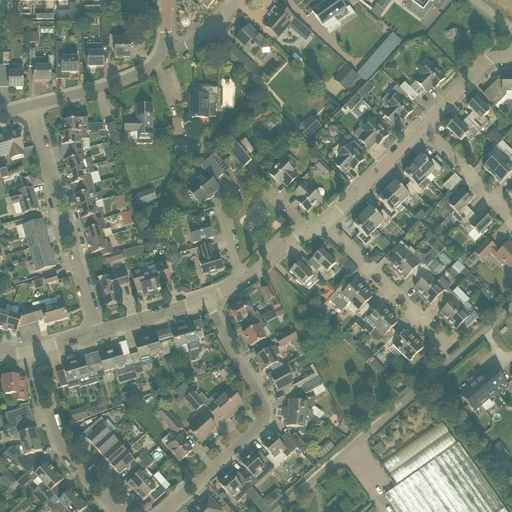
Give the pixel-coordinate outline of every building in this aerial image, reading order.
[(339,0),(328,0),(312,12),(322,26),(333,18),(337,24),(349,15),(345,9),(346,9),(339,0)] [(438,12),(446,0),(379,0),(379,1),(375,5),(383,11),(392,0),(401,0),(407,5),(410,1),(422,11),(428,4),(438,12)] [(78,10),(76,10),(76,6),(74,4),(69,3),(69,10),(69,15),(78,15),(78,10)] [(274,18),(266,27),(278,38),(291,24),(288,21),(293,17),(281,6),(272,16),(274,18)] [(69,15),(69,18),(69,23),(83,23),(83,15),(78,15),(69,15)] [(249,27),(242,35),(236,41),(254,58),(267,45),(249,27)] [(88,68),(103,68),(103,50),(109,50),(109,35),(109,28),(102,28),(102,45),(86,45),(87,53),(88,53),(88,68)] [(29,34),(29,43),(38,43),(38,34),(29,34)] [(133,45),(133,38),(124,38),(124,40),(116,40),(116,35),(109,35),(109,50),(116,50),(116,58),(131,58),(131,45),(133,45)] [(372,74),(398,45),(390,39),(364,67),(372,74)] [(69,74),(78,74),(78,58),(78,52),(63,52),(63,43),(56,43),(56,77),(69,77),(69,74)] [(224,58),(246,79),(255,69),(241,57),(243,55),(234,47),(224,58)] [(43,58),(36,58),(36,49),(29,49),(29,67),(35,67),(35,82),(51,82),(51,67),(43,67),(43,58)] [(436,87),(437,87),(438,86),(439,86),(442,84),(442,82),(445,79),(437,71),(439,70),(432,63),(420,75),(421,76),(415,81),(427,93),(435,85),(437,86),(436,87)] [(9,88),(23,88),(23,66),(0,66),(0,82),(9,82),(9,88)] [(340,85),(353,71),(347,66),(334,80),(340,85)] [(511,91),(511,75),(501,75),(501,81),(499,81),(498,80),(483,95),(495,107),(506,96),(506,92),(511,91)] [(199,78),(200,78),(200,95),(199,96),(190,96),(190,118),(187,118),(184,121),(184,125),(187,128),(191,128),(194,125),(194,121),(191,118),(208,118),(208,102),(214,102),(214,78),(216,78),(216,77),(199,77),(199,78)] [(350,111),(374,88),(368,82),(344,105),(350,111)] [(417,96),(405,83),(400,88),(413,101),(417,96)] [(405,118),(413,111),(406,104),(407,102),(399,95),(387,106),(389,108),(383,115),(394,126),(403,117),(405,119),(406,119),(405,118)] [(469,121),(480,132),(489,123),(484,118),(490,112),(488,111),(490,109),(484,104),(482,105),(476,99),(467,107),(473,113),(472,114),(472,116),(473,117),(469,121)] [(152,144),(152,106),(137,105),(137,120),(125,120),(124,134),(137,134),(137,144),(152,144)] [(251,117),(254,121),(262,114),(258,109),(253,113),(254,114),(251,117)] [(64,129),(63,129),(63,133),(82,132),(81,126),(88,126),(87,113),(75,114),(76,120),(64,121),(64,129)] [(367,116),(358,125),(361,129),(371,120),(367,116)] [(358,139),(369,150),(378,141),(381,144),(381,143),(388,135),(381,128),(382,127),(375,119),(363,131),(364,133),(358,139)] [(459,140),(460,142),(466,136),(471,141),(480,132),(469,121),(465,125),(464,124),(461,124),(461,125),(455,119),(446,128),(453,135),(451,136),(457,142),(459,140)] [(106,124),(109,143),(118,142),(115,122),(106,124)] [(297,128),(299,130),(298,131),(306,140),(313,134),(304,125),(302,123),(297,128)] [(493,129),(486,136),(494,144),(501,137),(493,129)] [(18,132),(0,137),(0,153),(1,158),(9,156),(10,160),(25,155),(18,132)] [(70,145),(70,152),(83,150),(82,140),(87,139),(87,132),(82,132),(63,133),(59,133),(60,137),(61,137),(62,146),(70,145)] [(174,141),(175,157),(201,154),(199,138),(174,141)] [(225,161),(233,172),(239,167),(242,170),(248,165),(248,164),(246,161),(249,159),(247,158),(258,150),(257,150),(254,152),(245,140),(238,146),(228,154),(231,157),(225,161)] [(334,164),(345,175),(354,166),(356,168),(357,168),(356,167),(364,160),(357,153),(358,151),(350,144),(338,156),(340,157),(334,164)] [(483,168),(492,176),(511,157),(506,151),(504,153),(497,146),(488,155),(492,159),(483,168)] [(86,160),(83,150),(70,152),(72,159),(64,161),(67,169),(65,169),(66,174),(93,166),(91,158),(86,160)] [(223,162),(215,153),(210,157),(219,168),(224,163),(223,162)] [(316,165),(322,160),(316,155),(311,160),(316,165)] [(219,168),(210,157),(205,162),(200,166),(206,174),(211,170),(219,178),(224,174),(219,168)] [(435,179),(443,171),(433,160),(432,161),(428,165),(421,157),(412,165),(426,179),(431,175),(435,179)] [(509,176),(511,178),(511,157),(492,176),(500,185),(509,176)] [(269,174),(276,182),(276,183),(279,180),(287,188),(298,176),(293,172),(293,171),(281,160),(276,165),(277,166),(269,174)] [(321,161),(316,166),(320,170),(325,176),(330,170),(321,161)] [(0,177),(0,179),(8,176),(4,163),(0,163),(0,177)] [(411,182),(407,186),(418,196),(426,189),(421,184),(426,179),(412,165),(404,174),(411,182)] [(79,183),(81,188),(93,185),(90,175),(95,173),(93,166),(66,174),(67,178),(69,177),(71,185),(79,183)] [(44,184),(41,173),(30,177),(33,188),(44,184)] [(219,189),(214,182),(206,174),(187,190),(191,195),(191,197),(192,199),(193,201),(196,200),(200,205),(219,189)] [(403,190),(395,182),(387,191),(401,205),(406,200),(409,203),(412,200),(415,203),(420,199),(418,196),(407,186),(403,190)] [(299,205),(300,205),(307,213),(315,205),(316,206),(322,200),(310,188),(310,189),(305,184),(294,195),(302,202),(299,205)] [(96,195),(93,185),(81,188),(82,194),(75,196),(77,204),(75,204),(76,208),(95,203),(93,196),(96,195)] [(23,214),(39,209),(33,188),(16,193),(9,195),(12,206),(19,203),(23,214)] [(138,207),(155,200),(151,189),(134,196),(138,207)] [(382,211),(391,220),(399,212),(396,209),(401,205),(387,191),(378,199),(386,207),(382,211)] [(463,193),(456,199),(450,193),(445,198),(444,198),(439,204),(441,206),(449,206),(455,212),(451,216),(460,225),(470,215),(466,211),(467,210),(467,208),(466,207),(471,201),(463,193)] [(127,208),(125,202),(116,204),(118,210),(127,208)] [(89,217),(91,223),(103,219),(100,209),(97,210),(95,203),(76,208),(78,212),(79,212),(82,220),(89,217)] [(370,208),(362,216),(376,230),(380,225),(383,228),(391,220),(382,211),(378,215),(370,208)] [(194,244),(213,238),(209,223),(207,224),(203,211),(188,216),(192,228),(189,229),(194,244)] [(486,229),(492,222),(483,214),(478,219),(477,218),(475,218),(474,219),(470,215),(460,225),(459,226),(468,235),(473,230),(479,236),(480,234),(481,236),(487,230),(486,229)] [(371,235),(376,230),(362,216),(353,225),(361,232),(356,237),(366,246),(374,238),(371,235)] [(93,228),(85,231),(87,238),(85,239),(87,243),(105,238),(113,235),(111,229),(106,230),(103,219),(91,223),(93,228)] [(26,238),(45,232),(42,220),(22,226),(26,238)] [(29,249),(49,243),(45,232),(26,238),(29,249)] [(441,233),(436,238),(441,243),(446,238),(441,233)] [(101,258),(109,255),(113,254),(110,243),(107,244),(105,238),(87,243),(88,247),(90,247),(92,254),(100,252),(101,258)] [(511,244),(509,242),(499,252),(495,249),(496,248),(488,240),(475,253),(482,261),(490,254),(504,267),(506,265),(511,271),(511,244)] [(390,267),(396,273),(416,252),(410,247),(408,249),(401,242),(392,251),(397,255),(388,263),(391,266),(390,267)] [(33,261),(52,255),(49,243),(29,249),(33,261)] [(203,276),(209,274),(209,276),(215,274),(217,272),(223,270),(218,255),(214,256),(211,244),(197,248),(201,260),(199,260),(203,276)] [(322,277),(321,277),(326,282),(335,274),(330,269),(336,264),(335,263),(336,263),(330,256),(329,257),(322,250),(313,259),(321,267),(316,271),(322,277)] [(124,251),(113,254),(116,262),(126,259),(124,251)] [(413,272),(418,276),(429,265),(416,252),(396,273),(401,278),(402,277),(405,280),(413,272)] [(460,253),(458,260),(464,262),(467,255),(460,253)] [(36,272),(56,267),(52,255),(33,261),(36,272)] [(416,293),(421,298),(436,283),(431,278),(434,275),(433,274),(440,266),(435,261),(434,263),(432,262),(429,265),(418,276),(422,280),(414,288),(417,291),(416,293)] [(456,261),(451,267),(459,274),(464,268),(456,261)] [(157,272),(150,274),(155,291),(166,288),(165,284),(171,282),(165,263),(155,266),(157,272)] [(299,263),(290,272),(297,279),(295,280),(302,287),(303,285),(304,286),(309,281),(314,285),(321,277),(322,277),(316,271),(311,266),(307,271),(299,263)] [(143,295),(155,291),(150,274),(143,276),(141,270),(131,273),(136,292),(142,290),(143,295)] [(107,305),(120,302),(116,289),(129,285),(126,272),(108,277),(108,275),(97,279),(99,286),(101,285),(103,292),(102,293),(103,297),(104,297),(107,305)] [(45,285),(58,281),(56,275),(43,278),(45,285)] [(466,279),(472,285),(476,280),(471,275),(466,279)] [(452,293),(448,288),(450,286),(441,278),(436,283),(421,298),(426,303),(428,302),(431,305),(439,297),(443,301),(452,293)] [(358,284),(355,281),(347,289),(343,285),(328,300),(341,313),(347,306),(365,288),(360,283),(358,284)] [(181,292),(186,295),(192,293),(191,288),(185,285),(180,287),(181,292)] [(269,286),(262,289),(262,290),(269,302),(276,298),(269,286)] [(370,294),(365,288),(347,306),(360,319),(368,310),(364,306),(372,298),(369,295),(370,294)] [(441,318),(446,323),(462,308),(457,303),(460,300),(452,293),(443,301),(447,306),(439,314),(442,317),(441,318)] [(52,307),(56,322),(68,319),(62,299),(57,301),(58,305),(52,307)] [(246,319),(248,324),(261,317),(259,314),(255,313),(254,314),(246,300),(229,309),(237,323),(246,319)] [(0,328),(5,331),(11,314),(5,312),(7,306),(2,304),(0,309),(0,328)] [(45,304),(33,307),(37,321),(43,320),(45,326),(56,322),(52,307),(46,308),(45,304)] [(384,309),(381,306),(373,315),(368,310),(360,319),(355,324),(364,332),(371,325),(375,329),(390,314),(385,308),(384,309)] [(19,327),(37,321),(33,307),(24,310),(23,312),(19,311),(17,316),(11,314),(5,331),(16,334),(19,327)] [(467,313),(462,308),(446,323),(452,329),(453,328),(456,331),(464,323),(469,327),(479,317),(471,309),(467,313)] [(379,343),(381,340),(385,345),(394,336),(390,331),(398,323),(395,320),(396,319),(390,314),(375,329),(376,329),(370,334),(379,343)] [(243,334),(250,347),(266,339),(261,330),(267,327),(262,317),(261,317),(248,324),(251,330),(243,334)] [(188,350),(206,345),(203,331),(195,333),(193,325),(182,328),(187,345),(188,350)] [(187,345),(182,328),(171,331),(173,340),(166,342),(170,355),(177,353),(176,348),(187,345)] [(280,349),(298,339),(293,330),(275,340),(280,349)] [(394,336),(385,345),(390,349),(388,351),(397,359),(401,354),(416,339),(411,334),(409,335),(406,332),(398,340),(394,336)] [(162,357),(170,355),(166,342),(159,344),(156,335),(145,339),(150,356),(161,353),(162,357)] [(150,356),(145,339),(134,342),(138,353),(130,355),(134,366),(141,364),(140,359),(150,356)] [(406,365),(411,370),(419,361),(415,357),(423,349),(420,346),(421,344),(416,339),(401,354),(409,362),(406,365)] [(373,356),(360,344),(354,350),(367,363),(373,356)] [(299,367),(309,363),(302,346),(295,348),(299,358),(295,359),(299,367)] [(270,367),(273,373),(284,366),(283,364),(278,362),(278,363),(274,356),(279,354),(275,347),(271,350),(271,349),(256,358),(263,371),(270,367)] [(109,352),(115,369),(117,378),(135,372),(134,366),(130,355),(123,357),(120,349),(109,352)] [(101,364),(94,366),(97,377),(105,375),(104,372),(115,369),(109,352),(99,355),(101,364)] [(84,360),(73,363),(80,386),(80,387),(91,384),(91,385),(99,383),(97,377),(94,366),(86,368),(84,360)] [(69,389),(80,386),(73,363),(62,366),(64,371),(56,373),(57,377),(61,388),(68,386),(69,389)] [(288,364),(284,366),(273,373),(266,376),(271,384),(273,383),(278,391),(293,383),(290,376),(294,374),(288,364)] [(474,383),(475,384),(461,395),(474,411),(497,392),(498,393),(508,385),(492,367),(492,368),(483,376),(482,375),(482,376),(474,383)] [(387,369),(382,375),(386,379),(392,374),(387,369)] [(12,402),(26,401),(26,383),(19,383),(18,377),(3,377),(3,395),(12,395),(12,402)] [(306,395),(323,385),(324,385),(320,377),(302,387),(306,395)] [(295,391),(302,387),(299,382),(293,386),(295,391)] [(242,403),(238,399),(231,391),(220,401),(219,399),(207,409),(218,420),(223,415),(227,419),(235,413),(234,411),(242,403)] [(193,393),(186,399),(185,400),(196,411),(203,405),(193,393)] [(203,404),(207,400),(202,394),(197,398),(203,404)] [(285,409),(284,414),(311,417),(312,417),(312,411),(311,411),(311,410),(314,407),(315,401),(313,399),(305,398),(302,400),(301,403),(289,402),(288,409),(285,409)] [(8,422),(10,430),(23,426),(33,423),(28,404),(23,406),(24,412),(29,410),(29,413),(25,414),(26,417),(18,419),(15,420),(16,423),(9,425),(8,422)] [(182,429),(172,417),(164,408),(157,414),(175,435),(182,429)] [(316,417),(312,417),(311,417),(284,414),(284,419),(287,420),(287,427),(299,428),(298,431),(302,435),(305,435),(310,430),(310,428),(310,427),(312,425),(320,426),(323,422),(316,417)] [(207,435),(215,428),(204,415),(194,424),(195,426),(190,431),(201,443),(208,436),(207,435)] [(86,439),(95,448),(110,434),(102,425),(105,422),(101,418),(89,428),(93,433),(86,439)] [(38,440),(35,430),(25,433),(23,426),(10,430),(9,430),(11,437),(13,436),(15,441),(19,440),(21,446),(38,440)] [(95,448),(103,457),(118,443),(110,434),(95,448)] [(295,434),(289,440),(302,454),(302,455),(309,449),(295,434)] [(299,457),(302,454),(289,440),(285,435),(278,441),(273,436),(262,446),(274,459),(282,452),(287,458),(294,452),(299,457)] [(167,448),(180,462),(192,451),(179,436),(167,448)] [(42,451),(38,440),(21,446),(23,452),(18,453),(19,457),(16,458),(18,464),(26,474),(37,464),(31,458),(30,455),(42,451)] [(500,463),(509,456),(499,442),(489,449),(500,463)] [(103,457),(111,466),(127,452),(118,443),(103,457)] [(376,456),(385,449),(380,443),(372,449),(376,456)] [(507,511),(459,443),(385,495),(396,511),(507,511)] [(328,453),(322,447),(316,453),(321,459),(328,453)] [(135,461),(127,452),(111,466),(119,475),(126,469),(130,473),(138,466),(142,463),(138,458),(135,461)] [(277,471),(265,458),(260,463),(252,454),(241,465),(253,478),(261,471),(265,476),(271,471),(273,474),(277,471)] [(149,457),(142,463),(138,466),(144,472),(154,463),(149,457)] [(55,472),(48,463),(41,469),(37,464),(26,474),(16,483),(22,489),(32,481),(34,482),(38,479),(42,483),(55,472)] [(63,480),(55,472),(42,483),(42,484),(38,488),(45,496),(49,501),(60,492),(55,487),(63,480)] [(127,484),(135,493),(148,481),(140,473),(127,484)] [(231,498),(237,504),(253,489),(238,473),(233,477),(230,475),(219,485),(231,498)] [(187,479),(184,475),(177,481),(180,484),(180,485),(187,479)] [(153,477),(148,481),(135,493),(143,502),(150,496),(155,502),(167,492),(153,477)] [(66,510),(80,498),(72,490),(64,497),(60,492),(49,501),(45,505),(51,511),(64,511),(67,510),(66,510)] [(222,511),(209,497),(197,507),(198,508),(194,511),(222,511)] [(82,511),(87,507),(80,498),(66,510),(67,510),(68,511),(82,511)] [(260,511),(263,511),(269,507),(264,502),(257,508),(260,511)]
